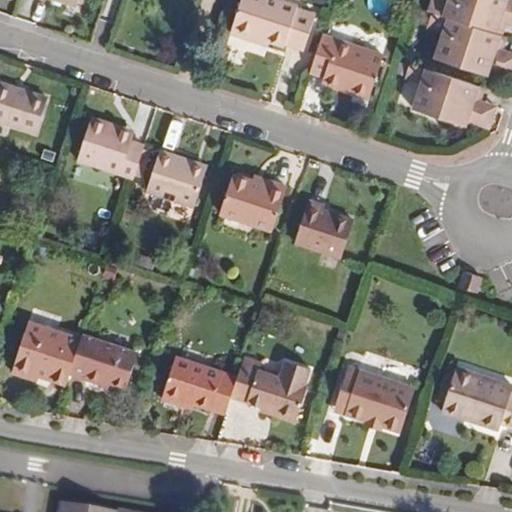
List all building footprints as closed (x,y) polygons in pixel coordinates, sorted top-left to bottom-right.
[(84,0),(43,0),(81,12),(84,0)] [(274,0),(249,0),(237,36),(262,44),(263,39),(294,50),(295,47),(311,53),(322,18),(306,13),(307,10),(274,0)] [(511,24),(511,0),(456,0),(455,5),(441,0),(438,0),(433,14),(438,16),(507,39),(511,25),(511,24)] [(511,55),(508,54),(511,40),(507,39),(438,16),(434,31),(450,36),(442,62),(493,79),(495,73),(511,78),(511,55)] [(375,103),(390,58),(329,38),(317,75),(331,80),(347,86),(345,92),(375,103)] [(483,104),(488,91),(414,67),(410,83),(426,89),(418,113),(470,130),(472,124),(494,131),(501,110),(483,104)] [(345,92),(347,86),(331,80),(328,87),(345,92)] [(0,121),(37,134),(49,99),(0,84),(0,121)] [(121,181),(132,149),(119,144),(120,141),(105,136),(107,129),(80,120),(65,162),(121,181)] [(120,141),(122,133),(107,129),(105,136),(120,141)] [(181,209),(192,175),(176,170),(178,162),(147,153),(133,193),(181,209)] [(192,175),(194,168),(178,162),(176,170),(192,175)] [(259,232),(273,189),(256,183),(255,188),(237,183),(219,176),(207,214),(259,232)] [(255,188),(256,183),(238,178),(237,183),(255,188)] [(295,202),(281,244),(326,259),(338,221),(308,211),(310,207),(295,202)] [(447,272),(442,288),(460,294),(465,278),(447,272)] [(57,376),(69,340),(17,322),(0,373),(20,380),(21,374),(54,384),(57,376)] [(114,390),(126,353),(70,335),(69,340),(57,376),(89,387),(91,382),(114,390)] [(217,397),(223,378),(162,358),(149,397),(168,404),(169,400),(212,414),(217,397)] [(283,423),(295,387),(292,386),(298,368),(273,359),(267,378),(245,370),(248,364),(230,358),(223,378),(217,397),(259,411),(259,415),(283,423)] [(332,414),(346,371),(334,367),(320,410),(332,414)] [(441,369),(427,413),(483,432),(486,425),(502,431),(511,400),(496,395),(498,388),(441,369)] [(386,432),(400,390),(346,371),(332,414),(356,422),(357,420),(372,424),(371,427),(386,432)] [(371,427),(372,424),(357,420),(356,422),(355,427),(369,432),(371,427)] [(138,511),(52,498),(49,511),(138,511)]
